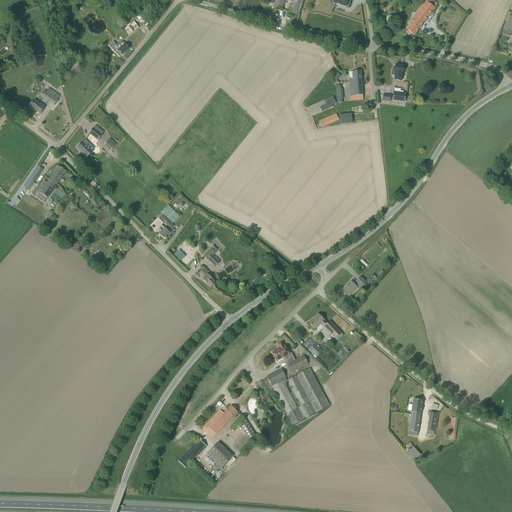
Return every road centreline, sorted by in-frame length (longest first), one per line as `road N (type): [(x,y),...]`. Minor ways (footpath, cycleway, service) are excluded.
road 1 (unclassified): [(318,266),(378,225),(465,115),(505,87)]
road 2 (unclassified): [(229,320),(57,142)]
road 3 (unclassified): [(511,432),(429,387),(316,288)]
road 4 (unclassified): [(112,511),(164,396),(229,320)]
road 5 (motorway): [(198,511),(0,503)]
road 6 (unclassified): [(184,430),(316,288)]
road 7 (unclassified): [(57,142),(173,0)]
road 8 (unclassified): [(372,47),(195,0)]
road 9 (unclassified): [(505,87),(484,65),(372,47)]
